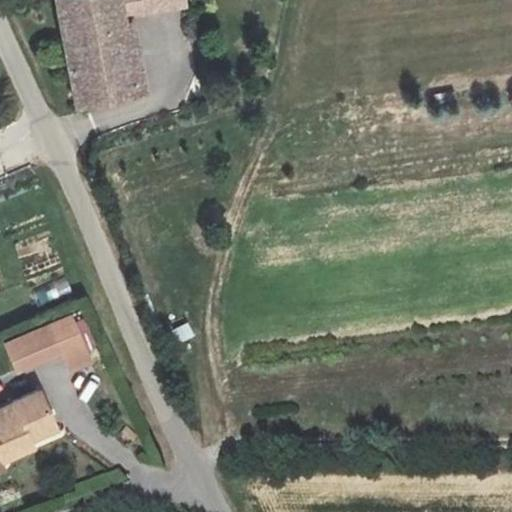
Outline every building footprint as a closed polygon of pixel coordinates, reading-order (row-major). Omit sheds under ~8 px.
[(121,14),(118,0),(54,0),(74,101),(136,89),(122,19),(121,14)] [(183,2),(182,0),(118,0),(121,14),(183,2)] [(130,18),(122,19),(136,89),(143,88),(130,18)] [(68,374),(95,362),(74,313),(3,343),(17,376),(61,357),(68,374)] [(172,330),(178,343),(194,336),(188,323),(172,330)] [(0,457),(31,444),(28,437),(54,426),(37,389),(10,401),(14,410),(0,416),(0,457)] [(10,401),(0,405),(0,416),(14,410),(10,401)]
